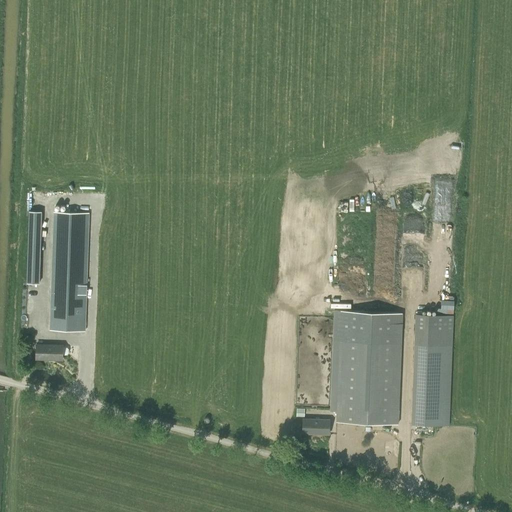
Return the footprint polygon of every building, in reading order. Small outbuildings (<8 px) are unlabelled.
[(53,212),(49,329),(76,330),(79,212),(53,212)] [(38,298),(40,243),(31,242),(28,297),(38,298)] [(339,294),(340,284),(329,283),(329,293),(339,294)] [(340,284),(340,293),(351,293),(351,284),(340,284)] [(397,424),(403,314),(342,311),(336,421),(397,424)] [(453,316),(416,314),(411,423),(448,425),(451,346),(453,316)] [(62,359),(62,354),(64,354),(67,354),(68,352),(68,348),(67,347),(64,346),(62,346),(62,345),(36,344),(35,358),(62,359)] [(303,419),(302,433),(328,434),(329,420),(303,419)]
